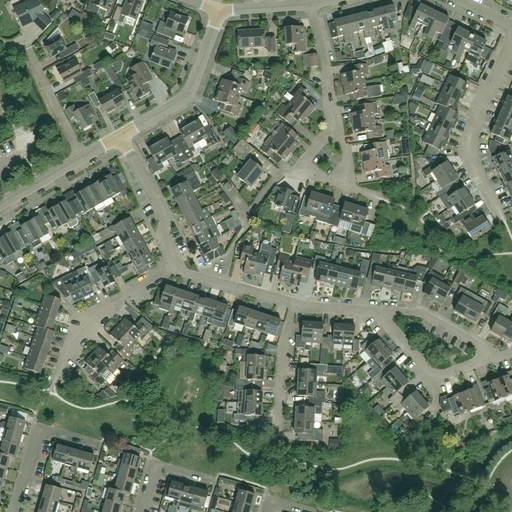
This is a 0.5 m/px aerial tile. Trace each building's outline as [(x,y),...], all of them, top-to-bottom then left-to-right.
[(51,23),(44,16),(36,0),(30,0),(13,9),(22,26),(33,21),(43,31),(51,23)] [(90,0),(89,4),(86,11),(97,15),(99,8),(107,11),(111,0),(90,0)] [(125,17),(136,21),(143,2),(137,0),(126,0),(123,9),(117,7),(112,20),(122,24),(125,17)] [(422,25),(430,10),(420,5),(418,10),(408,5),(404,16),(412,20),(409,27),(414,30),(417,23),(422,25)] [(383,8),(390,32),(394,31),(392,23),(398,21),(393,6),(383,8)] [(373,11),(378,27),(383,26),(385,33),(390,32),(383,8),(373,11)] [(428,37),(439,14),(430,10),(422,25),(427,28),(424,35),(428,37)] [(60,15),(56,11),(50,18),(54,22),(60,15)] [(378,27),(373,11),(364,14),(372,43),(376,42),(373,28),(378,27)] [(171,31),(183,35),(188,19),(170,12),(166,24),(160,21),(156,32),(169,37),(171,31)] [(372,43),(364,14),(354,16),(358,32),(363,31),(367,45),(372,43)] [(439,14),(428,37),(433,39),(436,32),(441,35),(438,40),(443,43),(449,32),(444,30),(449,19),(439,14)] [(78,23),(85,26),(89,18),(83,15),(78,23)] [(358,32),(354,16),(344,19),(350,43),(352,50),(355,49),(356,44),(353,33),(358,32)] [(350,43),(344,19),(334,22),(338,37),(343,36),(345,44),(350,43)] [(305,52),(304,27),(284,28),(285,46),(292,45),(293,53),(305,52)] [(75,44),(66,49),(60,37),(62,36),(58,28),(47,39),(49,43),(44,46),(50,58),(62,52),(65,57),(79,50),(75,44)] [(452,53),(456,55),(467,33),(458,28),(454,35),(449,32),(443,43),(449,46),(450,44),(455,46),(452,53)] [(264,47),(264,38),(263,30),(238,31),(239,49),(264,47)] [(461,57),(464,51),(469,53),(477,37),(467,33),(456,55),(453,60),(458,63),(461,57)] [(150,62),(170,69),(176,52),(166,48),(169,42),(153,37),(150,45),(156,47),(150,62)] [(397,37),(389,37),(389,46),(397,47),(397,37)] [(493,51),(489,50),(484,47),(486,42),(477,37),(469,53),(466,60),(471,62),(475,65),(479,58),(488,62),(493,51)] [(267,38),(267,47),(267,52),(275,52),(275,38),(267,38)] [(413,45),(401,40),(398,49),(410,53),(413,45)] [(317,54),(310,55),(311,68),(318,67),(317,54)] [(78,83),(80,82),(86,79),(92,75),(89,69),(81,73),(75,60),(57,70),(64,83),(75,77),(78,83)] [(97,62),(95,63),(96,67),(98,71),(101,69),(104,68),(102,64),(100,61),(97,62)] [(138,99),(151,91),(146,84),(152,81),(149,75),(142,63),(131,69),(135,76),(127,81),(138,99)] [(342,85),(364,82),(363,76),(368,75),(366,64),(354,66),(355,72),(341,75),(342,85)] [(222,80),(218,89),(239,97),(241,91),(246,93),(250,83),(242,80),(244,74),(233,70),(231,75),(229,74),(226,81),(222,80)] [(466,91),(464,90),(467,84),(450,75),(445,85),(464,95),(466,91)] [(108,95),(117,110),(127,105),(120,94),(126,91),(118,78),(113,81),(117,90),(108,95)] [(379,85),(370,87),(365,88),(364,82),(342,85),(344,85),(345,95),(352,94),(353,101),(359,100),(381,96),(379,85)] [(306,116),(307,117),(315,108),(304,99),(308,93),(298,85),(290,95),(294,98),(290,103),(306,116)] [(440,94),(458,103),(460,97),(463,98),(464,95),(445,85),(440,94)] [(218,89),(214,101),(222,103),(219,110),(225,112),(237,116),(241,106),(237,104),(239,97),(218,89)] [(117,110),(108,95),(98,101),(94,92),(88,96),(96,108),(101,105),(107,116),(117,110)] [(455,108),(458,103),(440,94),(436,104),(440,106),(455,113),(457,109),(455,108)] [(511,109),(511,98),(507,96),(505,102),(503,101),(501,105),(511,109)] [(299,124),(306,116),(290,103),(286,107),(283,104),(275,113),(285,121),(290,116),(299,124)] [(358,106),(359,112),(350,114),(352,124),(374,121),(373,115),(378,114),(376,103),(358,106)] [(95,115),(89,105),(77,112),(73,106),(65,111),(70,119),(74,117),(82,130),(93,124),(89,118),(95,115)] [(499,115),(511,120),(511,109),(501,105),(499,109),(501,109),(499,115)] [(436,115),(455,124),(457,121),(455,120),(458,114),(455,113),(440,106),(436,115)] [(431,124),(449,132),(451,127),(453,128),(455,124),(436,115),(431,124)] [(511,120),(499,115),(496,120),(494,119),(493,123),(511,132),(511,120)] [(204,132),(198,121),(196,122),(195,119),(189,123),(190,125),(188,126),(198,143),(201,149),(211,143),(212,146),(218,142),(211,129),(204,132)] [(374,121),(352,124),(353,124),(355,134),(368,132),(369,139),(381,137),(380,126),(375,127),(374,121)] [(291,153),(290,153),(291,154),(298,145),(287,136),(292,131),(282,123),(275,132),(278,135),(274,139),(291,153)] [(503,140),(508,142),(511,133),(511,132),(493,123),(491,127),(493,128),(490,134),(496,136),(495,140),(502,143),(503,140)] [(449,132),(431,124),(427,133),(446,143),(448,139),(446,138),(449,132)] [(180,147),(187,160),(194,157),(191,152),(195,150),(192,146),(198,143),(188,126),(187,127),(186,125),(179,128),(181,131),(179,132),(186,143),(180,147)] [(240,138),(230,128),(224,133),(234,144),(240,138)] [(424,154),(436,156),(439,151),(442,145),(444,146),(446,143),(427,133),(422,142),(429,146),(424,154)] [(291,153),(274,139),(271,136),(260,150),(270,158),(274,153),(284,161),(290,153),(291,153)] [(157,144),(167,161),(172,158),(175,162),(179,159),(181,164),(187,160),(180,147),(173,150),(167,139),(157,144)] [(253,149),(241,139),(232,150),(244,160),(253,149)] [(360,153),(362,163),(384,160),(389,159),(386,142),(373,144),(374,151),(360,153)] [(167,161),(157,144),(148,149),(154,161),(148,164),(154,174),(164,168),(161,164),(167,161)] [(511,155),(510,150),(492,159),(495,164),(493,165),(494,169),(511,160),(511,155)] [(384,160),(362,163),(362,164),(363,163),(365,173),(377,172),(378,178),(391,176),(389,165),(385,166),(384,160)] [(501,177),(511,172),(511,160),(494,169),(496,173),(498,172),(501,177)] [(263,172),(250,161),(237,177),(250,188),(263,172)] [(425,177),(432,173),(437,181),(452,171),(447,162),(437,168),(435,164),(422,172),(425,177)] [(436,193),(439,198),(459,185),(456,181),(458,179),(452,171),(437,181),(442,189),(436,193)] [(193,172),(190,174),(181,179),(184,184),(171,190),(176,200),(191,192),(200,188),(196,178),(193,172)] [(503,188),(511,183),(511,172),(501,177),(503,183),(501,184),(503,188)] [(102,181),(111,198),(120,193),(123,198),(128,195),(117,175),(112,178),(111,175),(102,181)] [(114,202),(111,198),(102,181),(93,186),(105,207),(114,202)] [(224,185),(228,191),(232,188),(228,182),(224,185)] [(510,196),(511,194),(511,183),(503,188),(505,191),(507,190),(510,196)] [(463,188),(461,189),(459,185),(439,198),(442,202),(448,198),(453,207),(469,197),(463,188)] [(84,191),(94,208),(96,212),(105,207),(93,186),(84,191)] [(431,186),(425,190),(428,196),(434,191),(431,186)] [(288,212),(294,214),(298,201),(292,200),(294,193),(280,188),(280,189),(278,194),(275,205),(289,210),(288,212)] [(94,208),(84,191),(75,196),(76,199),(72,201),(80,216),(94,208)] [(180,209),(196,201),(191,192),(176,200),(180,209)] [(316,218),(323,196),(311,193),(307,205),(302,203),(298,215),(309,218),(309,216),(316,218)] [(315,220),(332,226),(336,214),(330,212),(334,200),(323,196),(316,218),(315,220)] [(227,197),(222,200),(217,202),(220,207),(225,204),(226,205),(230,201),(227,197)] [(452,219),(455,224),(468,216),(465,211),(474,205),(469,197),(453,207),(459,215),(452,219)] [(70,229),(77,225),(78,222),(76,218),(80,216),(72,201),(67,204),(66,201),(57,207),(67,224),(70,229)] [(185,218),(200,211),(196,201),(180,209),(185,218)] [(332,226),(331,229),(335,230),(336,227),(338,227),(340,221),(351,224),(356,207),(345,203),(341,215),(336,214),(332,226)] [(428,207),(434,215),(440,211),(434,203),(428,207)] [(48,223),(48,224),(53,232),(67,224),(57,207),(48,212),(49,214),(44,217),(48,223)] [(356,207),(351,224),(362,228),(360,234),(366,236),(370,224),(364,223),(368,210),(356,207)] [(200,211),(185,218),(190,228),(205,220),(202,215),(208,212),(206,208),(200,211)] [(461,222),(472,241),(490,230),(482,217),(475,221),(471,215),(461,222)] [(44,226),(48,224),(48,223),(44,217),(40,220),(38,217),(29,222),(39,239),(48,234),(44,226)] [(107,228),(109,231),(113,233),(115,232),(118,237),(134,228),(130,219),(114,227),(112,225),(107,228)] [(194,237),(216,226),(214,222),(207,225),(205,220),(190,228),(194,237)] [(17,233),(25,247),(30,245),(33,249),(42,244),(39,239),(29,222),(20,227),(22,230),(17,233)] [(292,227),(283,225),(281,232),(290,235),(292,227)] [(216,226),(194,237),(199,246),(214,239),(220,236),(216,226)] [(242,228),(241,226),(234,229),(237,236),(242,228)] [(123,245),(139,236),(134,228),(118,237),(123,245)] [(25,247),(17,233),(12,235),(11,233),(2,238),(14,259),(16,260),(22,256),(23,254),(21,250),(25,247)] [(127,254),(144,245),(139,236),(123,245),(127,254)] [(6,266),(14,261),(14,259),(2,238),(0,239),(0,261),(3,260),(6,266)] [(204,256),(206,255),(211,261),(220,257),(216,250),(219,248),(214,239),(199,246),(204,256)] [(144,245),(127,254),(132,263),(149,254),(144,245)] [(318,245),(316,253),(324,255),(326,247),(318,245)] [(253,276),(259,254),(249,252),(250,247),(244,246),(243,250),(242,255),(241,258),(246,260),(243,273),(253,276)] [(259,254),(253,276),(254,275),(264,277),(267,265),(273,266),(277,250),(271,248),(269,257),(259,254)] [(36,255),(38,261),(44,259),(42,252),(36,255)] [(151,270),(148,265),(153,263),(149,254),(132,263),(139,276),(151,270)] [(289,284),(294,262),(288,261),(290,256),(279,254),(276,266),(282,268),(279,282),(289,284)] [(368,276),(373,277),(371,285),(382,287),(386,270),(380,269),(382,263),(380,263),(381,256),(373,254),(368,276)] [(325,283),(329,266),(331,260),(325,259),(326,258),(315,256),(312,269),(317,271),(314,280),(325,283)] [(294,262),(289,284),(299,287),(302,273),(309,275),(312,262),(301,259),(295,258),(294,262)] [(107,268),(104,261),(88,269),(94,281),(100,278),(104,288),(115,283),(107,268)] [(367,271),(369,264),(362,262),(360,269),(367,271)] [(94,281),(88,269),(87,266),(71,273),(83,298),(94,293),(89,284),(94,281)] [(335,285),(340,268),(329,266),(325,283),(335,285)] [(392,290),(397,267),(392,266),(390,271),(386,270),(382,287),(392,290)] [(408,269),(397,267),(392,290),(402,292),(408,269)] [(414,269),(413,271),(408,269),(402,292),(413,295),(416,281),(421,282),(426,268),(419,267),(418,270),(414,269)] [(340,268),(335,285),(346,288),(350,271),(340,268)] [(459,285),(463,277),(466,273),(460,270),(453,282),(459,285)] [(350,271),(346,288),(356,291),(361,274),(350,271)] [(432,299),(441,284),(444,279),(430,271),(423,283),(427,286),(423,294),(432,299)] [(83,298),(71,273),(52,283),(63,296),(69,293),(73,303),(83,298)] [(22,274),(17,277),(20,283),(26,279),(22,274)] [(21,290),(27,286),(30,285),(28,282),(19,286),(21,290)] [(441,284),(432,299),(442,305),(453,285),(447,282),(445,286),(441,284)] [(159,288),(153,304),(160,306),(161,303),(171,306),(176,290),(166,286),(164,290),(159,288)] [(454,312),(464,317),(476,296),(461,288),(455,298),(460,301),(454,312)] [(181,309),(186,293),(176,290),(171,306),(168,314),(172,315),(175,307),(181,309)] [(189,318),(197,296),(186,293),(181,309),(187,311),(185,317),(189,318)] [(41,306),(58,311),(61,301),(45,295),(41,306)] [(201,316),(207,300),(197,296),(189,318),(188,321),(192,322),(195,314),(201,316)] [(492,305),(482,299),(476,296),(464,317),(475,323),(481,313),(486,316),(492,305)] [(207,300),(201,316),(208,318),(206,323),(210,324),(212,320),(217,303),(207,300)] [(217,303),(212,320),(210,324),(224,329),(226,322),(223,321),(228,307),(217,303)] [(501,338),(509,323),(503,320),(509,310),(499,304),(491,318),(496,321),(490,332),(501,338)] [(58,311),(41,306),(38,316),(54,321),(58,311)] [(233,327),(234,324),(244,327),(250,311),(239,307),(238,311),(233,310),(227,326),(233,327)] [(254,330),(260,314),(250,311),(244,327),(254,330)] [(260,314),(254,330),(265,334),(270,317),(260,314)] [(37,328),(51,332),(54,321),(38,316),(34,327),(37,328)] [(270,317),(265,334),(275,337),(281,321),(270,317)] [(118,326),(134,342),(138,337),(142,340),(149,332),(140,324),(135,328),(125,319),(118,326)] [(511,320),(510,324),(509,323),(501,338),(511,343),(511,342),(511,320)] [(313,323),(302,322),(301,336),(296,336),(295,348),(304,348),(304,351),(311,351),(311,343),(313,323)] [(326,357),(327,338),(322,338),(323,324),(313,323),(311,343),(321,344),(320,356),(326,357)] [(343,345),(344,325),(334,324),(332,344),(343,345)] [(344,325),(343,345),(353,346),(352,352),(358,352),(359,340),(354,340),(355,326),(344,325)] [(120,345),(116,350),(125,359),(134,349),(130,346),(134,342),(118,326),(110,335),(120,345)] [(51,332),(37,328),(34,338),(50,344),(54,333),(51,332)] [(192,344),(193,341),(180,336),(179,337),(177,339),(182,341),(192,344)] [(50,344),(34,338),(30,348),(47,354),(50,344)] [(364,351),(360,355),(366,363),(386,347),(379,339),(374,343),(370,338),(361,347),(364,351)] [(12,347),(15,341),(10,339),(7,344),(12,347)] [(109,357),(99,347),(92,355),(113,374),(117,370),(116,369),(123,361),(114,352),(109,357)] [(393,355),(386,347),(366,363),(373,371),(377,367),(378,367),(379,367),(382,371),(391,363),(388,359),(393,355)] [(47,354),(30,348),(27,358),(43,364),(47,354)] [(235,349),(234,354),(240,355),(240,356),(243,356),(242,362),(240,362),(240,368),(263,369),(264,357),(252,356),(253,351),(235,349)] [(95,372),(90,377),(101,387),(105,382),(106,382),(113,374),(92,355),(84,362),(95,372)] [(43,364),(27,358),(24,369),(40,374),(43,364)] [(316,377),(323,377),(324,372),(326,372),(329,372),(330,367),(326,367),(327,366),(312,365),(311,371),(298,370),(298,383),(316,384),(316,377)] [(387,388),(402,375),(395,367),(384,376),(381,372),(372,380),(379,389),(383,385),(387,388)] [(235,385),(250,386),(251,380),(263,381),(263,369),(240,368),(239,379),(236,379),(235,385)] [(504,398),(511,395),(511,372),(511,371),(506,373),(507,376),(497,380),(504,398)] [(402,375),(387,388),(393,396),(388,400),(392,404),(401,396),(398,392),(409,383),(402,375)] [(504,398),(497,380),(488,384),(487,381),(481,383),(491,409),(493,408),(492,403),(504,398)] [(316,384),(298,383),(297,396),(309,397),(309,403),(321,404),(321,403),(324,404),(325,393),(315,392),(316,384)] [(463,393),(470,412),(485,406),(477,384),(471,387),(472,390),(463,393)] [(250,386),(235,385),(235,391),(238,391),(238,403),(261,404),(262,392),(250,392),(250,386)] [(354,394),(359,390),(355,385),(350,388),(354,394)] [(110,398),(114,397),(115,395),(110,393),(108,396),(103,391),(96,398),(101,400),(110,398)] [(407,412),(422,399),(415,391),(405,400),(401,396),(392,404),(399,412),(403,408),(407,412)] [(440,399),(440,406),(442,413),(451,410),(454,417),(470,412),(463,393),(453,397),(452,394),(446,396),(440,399)] [(422,399),(407,412),(414,420),(409,424),(413,428),(422,421),(418,416),(429,407),(422,399)] [(261,404),(238,403),(237,415),(234,414),(233,420),(248,421),(248,416),(260,416),(261,404)] [(313,422),(320,422),(321,404),(309,403),(309,409),(296,408),(295,421),(313,422)] [(6,430),(22,434),(25,422),(9,418),(8,424),(2,422),(1,428),(6,430)] [(313,422),(295,421),(294,434),(307,435),(307,441),(322,442),(323,430),(313,430),(313,422)] [(18,446),(22,434),(6,430),(1,428),(0,428),(0,441),(3,442),(18,446)] [(18,446),(3,442),(0,450),(0,454),(10,458),(15,459),(18,446)] [(66,465),(70,449),(57,445),(53,461),(66,465)] [(121,467),(137,471),(140,458),(134,457),(137,449),(123,445),(120,453),(125,455),(123,461),(119,460),(117,466),(121,467)] [(75,473),(77,468),(78,468),(82,453),(70,449),(66,465),(71,466),(70,471),(75,473)] [(95,465),(92,465),(94,456),(82,453),(78,468),(93,473),(95,465)] [(0,467),(6,470),(10,458),(0,454),(0,467)] [(118,479),(133,483),(137,471),(121,467),(118,479)] [(114,491),(125,494),(130,496),(133,483),(118,479),(114,491)] [(164,492),(168,493),(167,498),(174,500),(172,506),(178,508),(179,501),(180,502),(184,486),(171,482),(170,486),(167,485),(164,492)] [(42,498),(58,502),(61,490),(46,486),(42,498)] [(192,505),(196,489),(184,486),(180,502),(192,505)] [(125,494),(114,491),(109,489),(106,501),(122,506),(125,494)] [(196,489),(192,505),(197,507),(196,511),(200,511),(202,511),(208,493),(196,489)] [(235,503),(251,507),(254,495),(239,491),(235,503)] [(39,510),(46,511),(55,511),(58,502),(42,498),(39,510)] [(119,511),(122,506),(106,501),(102,511),(119,511)] [(232,511),(249,511),(251,507),(235,503),(232,511)]
